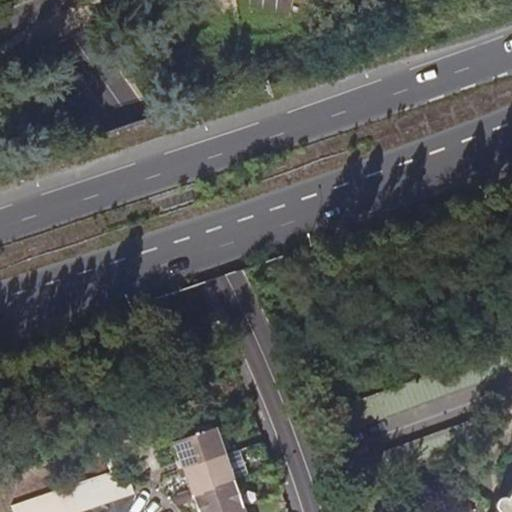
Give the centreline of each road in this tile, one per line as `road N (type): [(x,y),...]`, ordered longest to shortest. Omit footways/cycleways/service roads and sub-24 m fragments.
road 1 (primary): [(511,49),(0,226)]
road 2 (primary): [(0,307),(511,131)]
